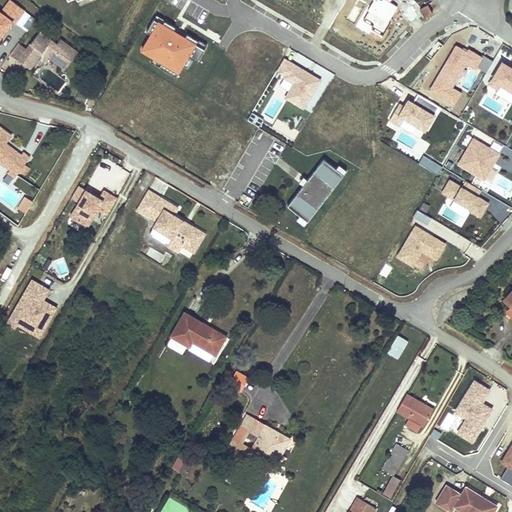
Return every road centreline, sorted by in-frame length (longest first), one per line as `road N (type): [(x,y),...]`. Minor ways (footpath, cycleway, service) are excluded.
road 1 (residential): [(411,318),(93,126),(0,97)]
road 2 (residential): [(458,0),(387,69),(367,76),(248,17),(234,0)]
road 3 (residential): [(411,318),(437,288),(477,271),(511,234)]
